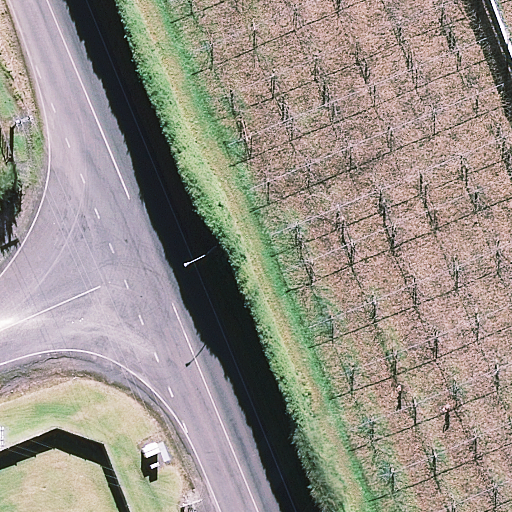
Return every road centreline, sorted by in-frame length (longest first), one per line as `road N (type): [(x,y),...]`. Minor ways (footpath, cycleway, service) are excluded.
road 1 (unclassified): [(53,0),(162,260)]
road 2 (unclassified): [(162,260),(256,511)]
road 3 (unclassified): [(162,260),(0,332)]
